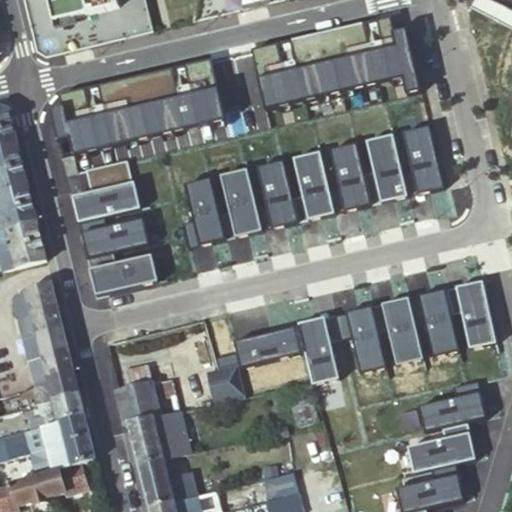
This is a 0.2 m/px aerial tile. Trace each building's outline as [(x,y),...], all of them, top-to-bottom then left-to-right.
[(148,0),(24,0),(40,62),(157,32),(148,0)] [(291,0),(199,0),(196,24),(291,2),(291,0)] [(133,84),(129,70),(122,72),(125,86),(133,84)] [(2,109),(0,109),(0,131),(14,128),(11,115),(2,109)] [(0,152),(19,148),(14,128),(0,131),(0,152)] [(0,172),(24,167),(19,148),(0,152),(0,172)] [(0,193),(29,187),(24,167),(0,172),(0,193)] [(3,212),(33,205),(29,187),(0,193),(0,208),(2,208),(3,212)] [(0,233),(38,224),(33,205),(3,212),(0,213),(0,233)] [(0,253),(43,243),(38,224),(0,233),(0,253)] [(0,254),(5,274),(48,264),(43,243),(0,253),(0,254)] [(59,307),(54,286),(28,292),(28,293),(17,297),(23,317),(33,314),(59,307)] [(64,329),(59,307),(33,314),(39,335),(64,329)] [(39,335),(33,314),(23,317),(35,362),(44,359),(44,358),(39,335)] [(44,358),(70,351),(64,329),(39,335),(44,358)] [(39,382),(75,373),(70,351),(44,358),(44,359),(35,362),(39,382)] [(245,397),(237,364),(218,368),(208,370),(215,404),(245,397)] [(151,365),(126,370),(130,388),(155,383),(151,365)] [(44,404),(81,395),(75,373),(39,382),(44,404)] [(130,388),(120,390),(128,425),(132,424),(162,416),(155,383),(130,388)] [(61,422),(86,416),(81,395),(44,404),(42,404),(48,426),(49,426),(60,423),(61,422)] [(192,451),(183,411),(162,416),(132,424),(141,463),(167,457),(192,451)] [(41,477),(65,470),(83,466),(97,463),(86,416),(61,422),(60,423),(49,426),(48,426),(27,432),(29,439),(0,448),(0,464),(34,454),(41,477)] [(280,438),(291,435),(290,428),(278,431),(278,433),(280,438)] [(167,457),(141,463),(148,489),(173,483),(167,457)] [(88,483),(83,466),(65,470),(41,477),(0,489),(0,505),(16,500),(18,509),(67,495),(66,489),(88,483)] [(193,478),(173,483),(178,504),(198,499),(193,478)] [(90,492),(88,483),(66,489),(67,495),(68,498),(90,492)] [(173,483),(148,489),(153,510),(178,504),(173,483)] [(247,483),(246,511),(307,511),(308,483),(247,483)] [(205,511),(202,498),(198,499),(178,504),(179,511),(205,511)] [(0,511),(19,511),(18,509),(16,500),(0,505),(0,511)]
